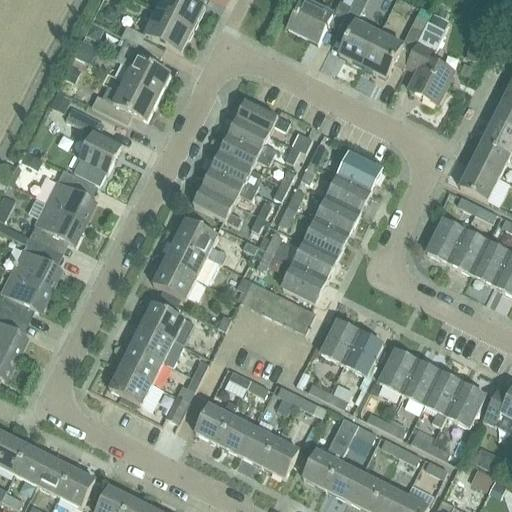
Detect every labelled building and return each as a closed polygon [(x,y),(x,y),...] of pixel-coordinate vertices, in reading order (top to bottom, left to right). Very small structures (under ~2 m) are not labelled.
[(156,0),(157,4),(161,6),(156,17),(193,36),(205,12),(182,1),(182,0),(156,0)] [(338,36),(339,32),(355,0),(346,0),(343,7),(340,6),(333,20),(303,5),(288,36),(318,51),(328,31),(338,36)] [(355,0),(339,32),(351,38),(339,61),(363,73),(380,39),(356,27),(369,0),(355,0)] [(110,13),(106,22),(114,26),(118,18),(110,13)] [(193,36),(156,17),(144,41),(126,32),(121,42),(125,44),(154,58),(159,48),(181,59),(193,36)] [(397,61),(408,67),(428,26),(417,20),(410,34),(402,50),(380,39),(363,73),(385,84),(397,61)] [(408,67),(405,72),(414,77),(406,94),(437,110),(453,77),(430,66),(435,56),(436,57),(447,35),(428,26),(408,67)] [(103,35),(92,30),(87,40),(98,46),(103,35)] [(130,73),(124,86),(159,104),(170,81),(155,73),(161,62),(154,58),(125,44),(115,65),(130,73)] [(83,45),(74,61),(89,69),(98,52),(83,45)] [(468,64),(478,66),(480,53),(470,51),(468,64)] [(469,82),(474,74),(465,70),(461,78),(469,82)] [(71,73),(66,84),(75,88),(80,77),(71,73)] [(159,104),(124,86),(118,97),(107,92),(102,102),(97,100),(91,112),(127,130),(132,119),(147,127),(159,104)] [(54,102),(49,111),(62,117),(69,103),(57,97),(54,102)] [(493,125),(511,135),(511,107),(504,103),(493,125)] [(237,125),(269,141),(273,132),(285,138),(289,130),(246,108),(237,125)] [(72,114),(66,126),(83,135),(79,143),(90,148),(74,181),(80,184),(98,193),(105,179),(107,180),(120,153),(96,141),(102,129),(72,114)] [(228,142),(272,164),(276,157),(264,151),(269,141),(237,125),(228,142)] [(482,147),(510,161),(511,156),(511,135),(493,125),(482,147)] [(299,157),(300,155),(306,159),(313,146),(306,142),(299,139),(292,153),(299,157)] [(228,142),(220,159),(262,181),(263,179),(252,174),(256,167),(268,173),(272,164),(228,142)] [(471,169),(498,183),(510,161),(482,147),(471,169)] [(309,169),(317,173),(326,155),(318,152),(309,169)] [(299,157),(292,153),(285,166),(292,170),(299,157)] [(28,159),(23,168),(37,175),(41,166),(28,159)] [(257,191),(262,181),(220,159),(211,177),(255,199),(258,191),(257,191)] [(338,182),(370,199),(382,176),(349,160),(338,182)] [(317,173),(309,169),(301,186),(308,190),(317,173)] [(498,183),(471,169),(459,192),(487,206),(498,183)] [(56,188),(45,209),(83,228),(94,206),(74,196),(80,184),(74,181),(63,176),(57,188),(56,188)] [(280,190),(287,193),(294,180),(286,176),(280,190)] [(211,177),(203,194),(235,210),(239,200),(251,206),(255,199),(211,177)] [(370,199),(338,182),(327,205),(359,221),(370,199)] [(287,193),(280,190),(273,203),(280,207),(287,193)] [(230,219),(235,210),(203,194),(193,212),(213,222),(210,229),(220,234),(223,227),(237,234),(241,225),(230,219)] [(287,213),(295,217),(303,199),(296,195),(287,213)] [(457,210),(474,219),(478,211),(461,202),(457,210)] [(359,221),(327,205),(316,227),(348,243),(359,221)] [(257,221),(265,225),(271,212),(264,208),(257,221)] [(30,242),(29,244),(46,252),(52,240),(72,250),(83,228),(45,209),(34,232),(35,232),(30,242)] [(0,224),(4,227),(10,216),(0,211),(0,224)] [(478,211),(474,219),(492,228),(496,220),(478,211)] [(295,217),(287,213),(278,231),(286,234),(295,217)] [(265,225),(257,221),(250,235),(258,239),(258,238),(261,240),(256,250),(247,245),(246,247),(258,253),(258,252),(259,252),(272,228),(265,225)] [(449,269),(465,237),(443,225),(427,257),(449,269)] [(502,233),(511,238),(511,228),(506,225),(502,233)] [(187,226),(176,247),(208,264),(222,271),(227,260),(213,253),(219,242),(187,226)] [(316,227),(304,249),(337,265),(348,243),(316,227)] [(22,255),(11,277),(49,296),(60,274),(40,264),(46,252),(29,244),(0,229),(0,235),(26,249),(23,256),(22,255)] [(449,269),(472,280),(487,248),(465,237),(449,269)] [(511,239),(506,237),(501,248),(511,253),(511,252),(511,239)] [(265,257),(272,261),(281,243),(274,239),(265,257)] [(165,269),(197,285),(208,264),(176,247),(165,269)] [(258,253),(246,247),(243,255),(254,260),(258,253)] [(275,260),(287,266),(293,253),(282,247),(275,260)] [(487,248),(472,280),(494,291),(510,259),(487,248)] [(293,271),(326,288),(337,265),(304,249),(293,271)] [(258,252),(258,253),(254,260),(261,264),(265,256),(259,252),(258,252)] [(272,261),(265,257),(256,275),(263,279),(272,261)] [(494,291),(511,300),(511,260),(510,259),(494,291)] [(275,267),(271,274),(279,278),(283,271),(275,267)] [(165,269),(154,291),(163,296),(159,303),(177,311),(180,304),(186,307),(197,285),(165,269)] [(326,288),(293,271),(282,294),(314,310),(326,288)] [(49,296),(11,277),(0,298),(0,299),(1,300),(0,302),(0,314),(12,320),(18,308),(38,318),(49,296)] [(245,299),(251,287),(242,282),(236,294),(245,299)] [(242,308),(252,313),(262,292),(252,287),(242,308)] [(252,313),(263,318),(273,298),(262,292),(252,313)] [(263,318),(274,324),(284,303),(273,298),(263,318)] [(274,324),(284,329),(295,309),(284,303),(274,324)] [(306,314),(295,309),(284,329),(295,335),(306,314)] [(175,347),(175,346),(185,351),(196,329),(186,324),(185,326),(153,310),(142,331),(175,347)] [(0,356),(15,364),(26,342),(6,332),(12,320),(0,314),(0,356)] [(315,319),(306,314),(295,335),(305,340),(315,319)] [(218,332),(226,336),(232,325),(223,320),(218,332)] [(321,359),(343,371),(360,338),(337,327),(321,359)] [(142,331),(132,352),(164,368),(169,357),(175,347),(142,331)] [(360,338),(343,371),(366,382),(383,350),(360,338)] [(132,352),(121,374),(153,390),(164,368),(132,352)] [(15,364),(0,356),(0,383),(4,386),(15,364)] [(402,400),(418,367),(396,356),(379,389),(382,390),(402,400)] [(192,382),(201,387),(209,369),(201,365),(192,382)] [(440,379),(418,367),(402,400),(424,411),(440,379)] [(142,412),(153,390),(121,374),(110,396),(142,412)] [(228,385),(243,392),(239,400),(242,401),(246,394),(250,385),(232,376),(228,385)] [(299,384),(296,390),(303,394),(310,381),(303,377),(299,384)] [(440,379),(424,411),(437,418),(432,429),(441,433),(446,423),(462,390),(440,379)] [(201,387),(192,382),(186,394),(195,398),(201,387)] [(250,385),(246,394),(264,403),(268,394),(250,385)] [(376,387),(371,397),(377,400),(382,390),(379,389),(376,387)] [(145,410),(156,415),(168,393),(157,388),(145,410)] [(309,397),(326,406),(330,398),(313,389),(309,397)] [(462,390),(446,423),(468,434),(485,401),(462,390)] [(182,391),(177,402),(190,408),(195,398),(186,394),(182,391)] [(276,399),(294,409),(298,401),(280,392),(276,399)] [(511,396),(508,404),(497,398),(483,425),(511,439),(511,396)] [(330,398),(326,406),(344,415),(348,407),(330,398)] [(298,401),(294,409),(312,418),(316,410),(298,401)] [(179,430),(190,408),(177,402),(166,423),(179,430)] [(195,439),(218,450),(237,412),(228,407),(223,418),(209,411),(195,439)] [(237,412),(218,450),(240,462),(254,434),(232,423),(237,412)] [(366,427),(384,435),(388,427),(370,419),(366,427)] [(302,484),(325,496),(340,468),(339,468),(354,439),(358,431),(343,424),(327,455),(333,458),(330,463),(317,456),(302,484)] [(394,430),(388,427),(384,435),(402,444),(406,436),(404,435),(406,431),(397,426),(394,430)] [(313,430),(303,449),(308,451),(318,432),(313,430)] [(375,440),(358,431),(354,439),(371,448),(375,440)] [(240,462),(262,473),(276,445),(254,434),(240,462)] [(0,453),(0,472),(14,479),(29,452),(6,440),(0,453)] [(410,449),(428,458),(433,450),(414,440),(410,449)] [(380,452),(398,461),(402,453),(384,444),(380,452)] [(262,473),(285,484),(299,456),(276,445),(262,473)] [(451,459),(433,450),(428,458),(446,467),(451,459)] [(14,479),(37,491),(51,463),(29,452),(14,479)] [(402,453),(398,461),(416,470),(420,462),(402,453)] [(496,480),(503,466),(482,456),(475,469),(496,480)] [(37,491),(59,502),(73,474),(51,463),(37,491)] [(443,484),(447,476),(429,467),(425,475),(443,484)] [(361,479),(340,468),(325,496),(347,507),(361,479)] [(73,474),(59,502),(78,511),(81,511),(95,486),(73,474)] [(472,489),(488,497),(495,484),(479,475),(472,489)] [(372,511),(384,490),(361,479),(347,507),(357,511),(372,511)] [(398,495),(421,506),(427,494),(403,483),(398,495)] [(498,486),(491,500),(502,505),(508,492),(498,486)] [(372,511),(400,511),(406,501),(384,490),(372,511)] [(99,511),(128,511),(132,505),(110,493),(99,511)] [(5,498),(1,506),(13,511),(20,511),(23,507),(5,498)] [(427,511),(406,501),(400,511),(427,511)]
